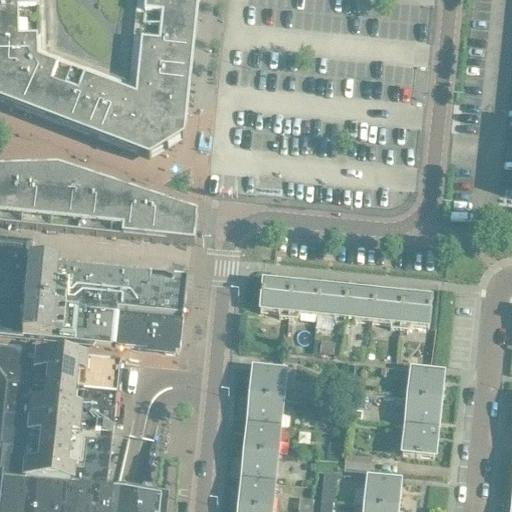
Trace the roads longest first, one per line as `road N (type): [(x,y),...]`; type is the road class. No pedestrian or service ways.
road 1 (residential): [(202,511),(233,234),(258,218),(384,228),(421,211),(430,192),(452,0)]
road 2 (residential): [(475,511),(493,300)]
